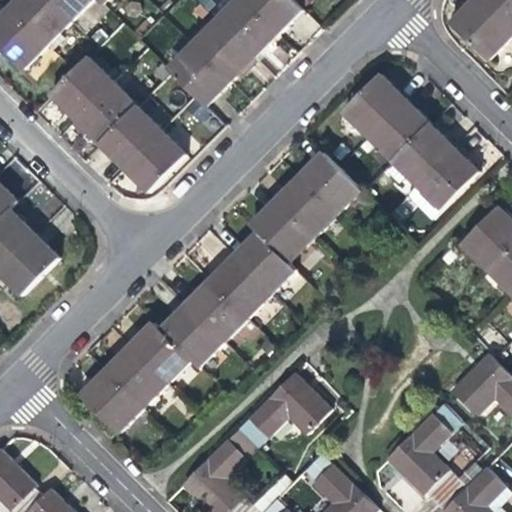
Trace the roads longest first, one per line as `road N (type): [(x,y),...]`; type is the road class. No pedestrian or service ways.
road 1 (residential): [(388,9),(145,251)]
road 2 (residential): [(0,108),(145,251)]
road 3 (residential): [(145,251),(14,382)]
road 4 (residential): [(145,511),(14,382)]
road 5 (residential): [(511,128),(388,9)]
